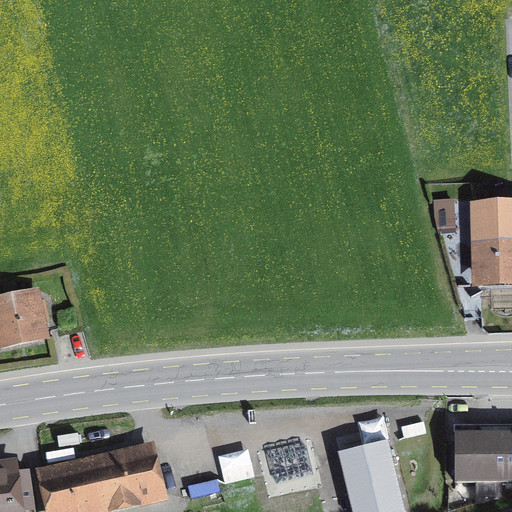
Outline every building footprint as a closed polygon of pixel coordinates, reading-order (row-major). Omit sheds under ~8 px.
[(454,228),(453,201),(434,202),(435,220),(437,229),(454,228)] [(480,249),(480,281),(511,279),(511,207),(494,207),(494,212),(478,212),(479,237),(473,237),(474,250),(480,249)] [(34,297),(0,304),(0,345),(42,337),(34,297)] [(511,434),(455,435),(455,483),(511,483),(511,434)] [(406,511),(389,440),(338,452),(352,511),(406,511)] [(147,449),(125,454),(126,461),(48,479),(54,511),(77,511),(93,508),(94,511),(101,511),(102,511),(100,507),(157,494),(147,449)] [(227,486),(314,467),(310,449),(223,468),(227,486)] [(32,511),(28,473),(0,476),(0,511),(32,511)]
